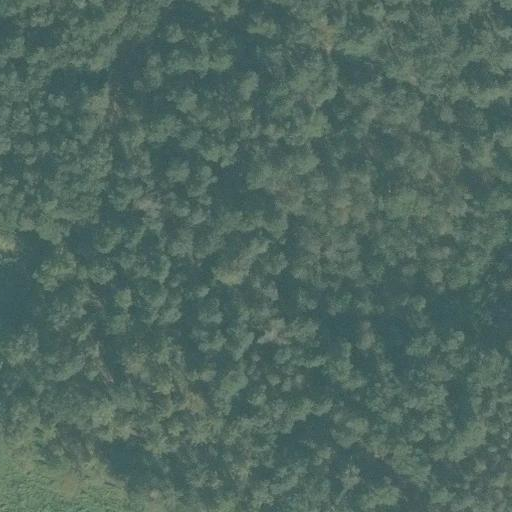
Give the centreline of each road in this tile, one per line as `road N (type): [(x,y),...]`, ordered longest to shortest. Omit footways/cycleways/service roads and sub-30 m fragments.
road 1 (track): [(33,332),(122,59)]
road 2 (track): [(267,0),(511,81)]
